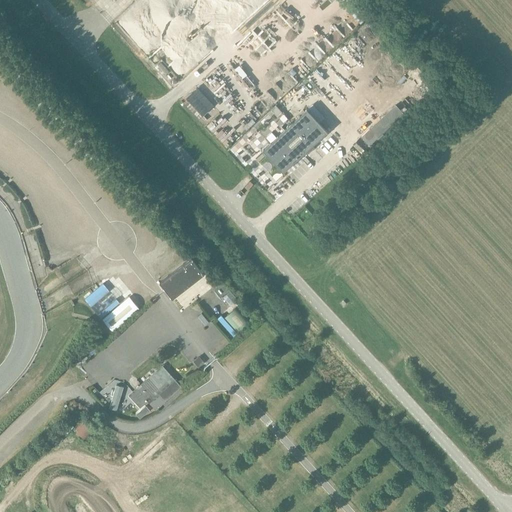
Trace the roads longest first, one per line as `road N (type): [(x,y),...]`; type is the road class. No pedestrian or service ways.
road 1 (unclassified): [(506,511),(39,0)]
road 2 (unclassified): [(348,511),(221,375),(156,425),(130,429),(70,393)]
road 3 (track): [(78,145),(157,235),(147,260),(93,278)]
road 4 (track): [(114,481),(76,459),(46,459),(2,511)]
road 5 (unknown): [(303,0),(310,21),(293,58),(266,65),(228,45)]
